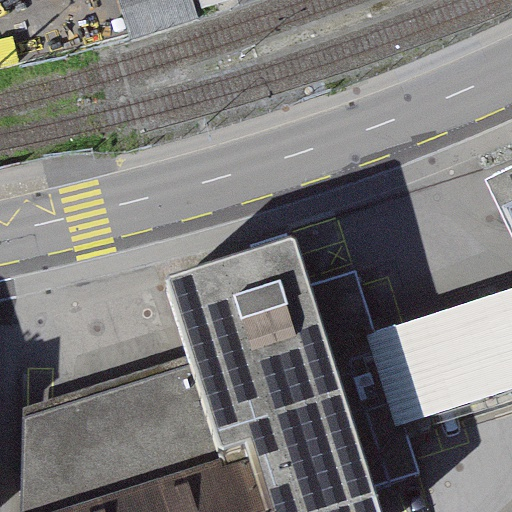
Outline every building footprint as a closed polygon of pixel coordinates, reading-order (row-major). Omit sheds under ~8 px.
[(237,7),(235,0),(122,0),(133,37),(237,7)] [(511,179),(485,192),(511,248),(511,179)] [(303,298),(295,274),(168,314),(185,369),(24,421),(21,511),(371,511),(368,500),(303,298)] [(356,281),(303,298),(368,500),(422,483),(407,438),(378,346),(356,281)] [(511,303),(432,329),(378,346),(407,438),(460,422),(511,404),(511,303)]
